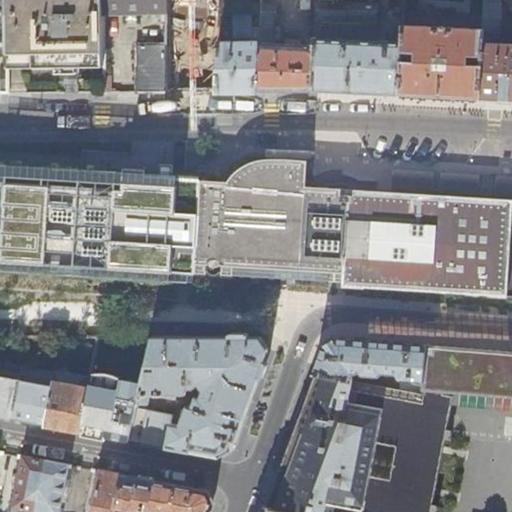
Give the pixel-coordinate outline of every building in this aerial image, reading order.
[(8,57),(8,68),(104,67),(103,15),(103,0),(7,0),(8,42),(8,57)] [(103,0),(103,15),(166,13),(166,0),(103,0)] [(484,0),(483,29),(480,100),(511,101),(511,44),(491,43),(491,37),(498,37),(501,35),(502,3),(500,1),(492,1),(492,0),(484,0)] [(314,45),(312,91),(346,93),(366,94),(400,96),(402,65),(403,42),(376,40),(377,19),(382,16),(382,6),(316,2),(314,45)] [(260,26),(256,91),(289,91),(312,91),(314,45),(300,45),(300,40),(293,39),(292,44),(273,44),(276,41),(277,13),(260,12),(260,26)] [(234,43),(219,43),(217,92),(234,92),(256,91),(260,26),(251,26),(251,14),(234,14),(234,43)] [(402,65),(400,96),(441,98),(480,100),(483,29),(403,25),(404,27),(403,36),(403,42),(402,65)] [(393,35),(403,36),(404,27),(394,26),(393,35)] [(137,45),(136,92),(147,92),(166,92),(166,45),(137,45)] [(231,175),(227,181),(201,179),(195,274),(207,274),(207,271),(208,271),(209,272),(209,273),(210,274),(212,275),(216,275),(217,275),(220,273),(220,272),(221,271),(223,271),(223,275),(343,282),(343,192),(343,187),(306,185),(308,160),(282,159),(267,159),(262,160),(255,161),(244,165),(241,167),(236,170),(231,175)] [(0,261),(195,274),(201,179),(146,176),(0,166),(0,261)] [(343,192),(343,282),(343,286),(358,287),(511,297),(511,197),(392,190),(350,188),(349,192),(343,192)] [(255,386),(269,348),(261,337),(154,336),(144,378),(141,394),(185,394),(187,393),(188,392),(188,388),(194,388),(198,384),(204,390),(202,398),(196,396),(193,407),(187,406),(183,418),(174,417),(174,416),(148,411),(141,442),(219,457),(232,449),(255,386)] [(426,346),(426,344),(418,343),(375,340),(337,337),(324,345),(314,373),(352,381),(353,373),(357,374),(359,373),(361,376),(378,377),(383,374),(397,375),(401,380),(399,390),(423,394),(426,346)] [(278,478),(268,508),(286,511),(430,511),(431,505),(445,441),(447,430),(453,399),(442,395),(443,391),(511,397),(511,352),(426,346),(423,394),(399,390),(352,381),(314,373),(298,426),(295,425),(294,427),(297,428),(291,443),(289,441),(288,444),(290,446),(286,460),(283,458),(281,461),(284,462),(280,475),(277,474),(276,477),(278,478)] [(88,388),(92,368),(82,366),(80,377),(56,373),(55,378),(55,382),(88,388)] [(55,378),(56,373),(22,367),(21,375),(38,379),(55,382),(55,378)] [(114,437),(130,440),(138,408),(141,394),(144,378),(129,376),(121,372),(112,369),(103,370),(92,368),(88,388),(80,431),(114,437)] [(16,401),(21,375),(0,371),(0,415),(13,418),(16,401)] [(46,424),(55,382),(38,379),(21,375),(16,401),(13,418),(29,421),(46,424)] [(80,431),(88,388),(55,382),(46,424),(64,428),(80,431)] [(130,440),(141,442),(148,411),(138,408),(130,440)] [(455,432),(447,430),(445,441),(453,443),(455,432)] [(46,461),(22,456),(16,492),(12,511),(36,511),(38,503),(46,461)] [(38,503),(36,511),(59,511),(69,465),(46,461),(38,503)] [(122,475),(100,471),(91,511),(113,511),(115,506),(122,475)] [(209,511),(212,504),(205,491),(122,475),(115,506),(146,511),(209,511)]
